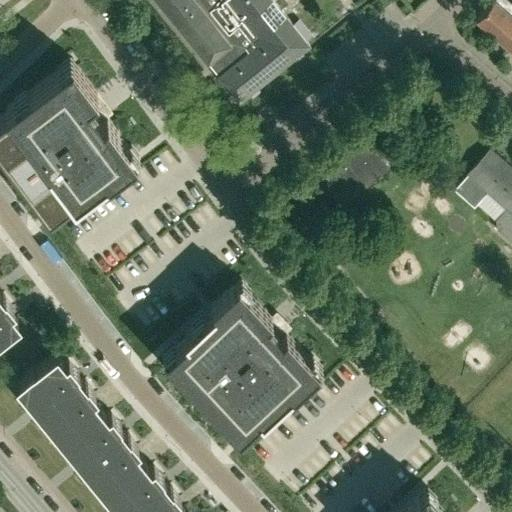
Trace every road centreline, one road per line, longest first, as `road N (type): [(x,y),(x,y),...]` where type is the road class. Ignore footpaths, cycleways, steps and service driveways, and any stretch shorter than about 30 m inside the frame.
road 1 (residential): [(511,505),(227,193)]
road 2 (residential): [(251,511),(173,428),(0,211)]
road 3 (residential): [(227,193),(426,32)]
road 4 (residential): [(227,193),(80,0)]
